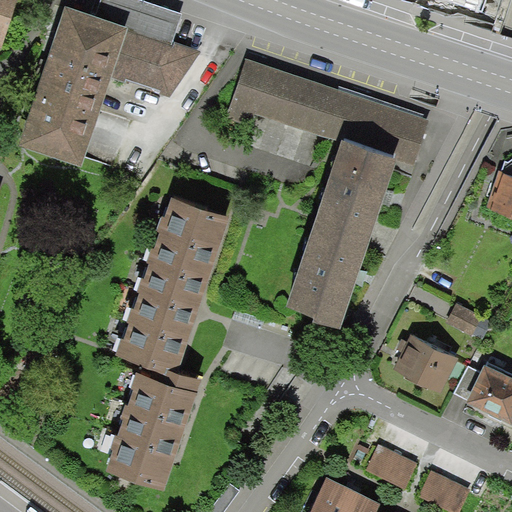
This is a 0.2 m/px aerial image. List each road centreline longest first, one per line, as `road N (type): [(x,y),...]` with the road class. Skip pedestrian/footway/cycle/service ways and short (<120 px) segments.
road 1 (residential): [(336,385),(477,132)]
road 2 (primary): [(275,0),(511,79)]
road 3 (residential): [(511,467),(336,385)]
road 4 (residential): [(247,511),(336,385)]
